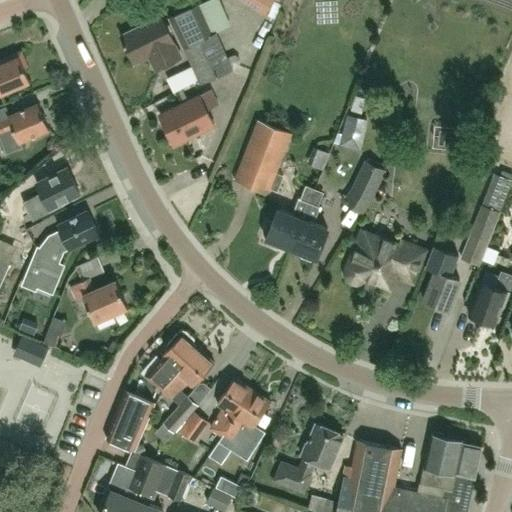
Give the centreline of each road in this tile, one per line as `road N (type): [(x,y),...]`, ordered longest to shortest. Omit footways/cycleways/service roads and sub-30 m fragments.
road 1 (tertiary): [(511,399),(433,395),(347,373),(266,327),(201,272)]
road 2 (tertiary): [(201,272),(125,153),(58,0)]
road 3 (unclassified): [(201,272),(125,358),(64,511)]
